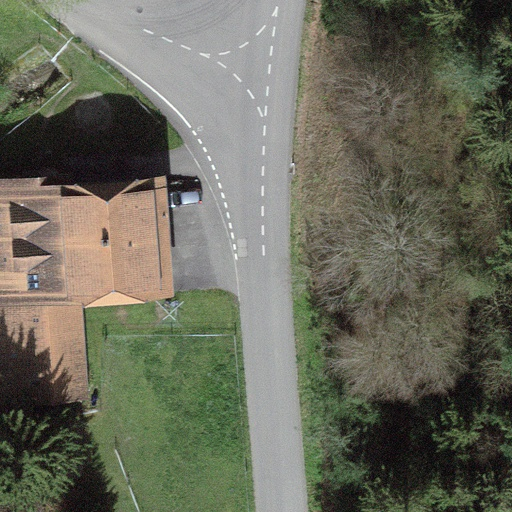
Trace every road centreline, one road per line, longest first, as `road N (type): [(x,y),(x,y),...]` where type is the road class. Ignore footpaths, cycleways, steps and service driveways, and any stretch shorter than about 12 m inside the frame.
road 1 (tertiary): [(285,511),(262,147),(267,78)]
road 2 (unclassified): [(267,78),(82,0)]
